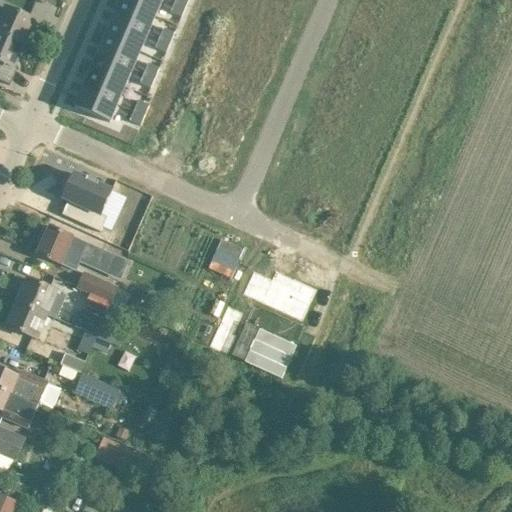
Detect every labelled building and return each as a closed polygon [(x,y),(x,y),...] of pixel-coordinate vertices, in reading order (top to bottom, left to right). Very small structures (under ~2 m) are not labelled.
[(119,0),(119,1),(155,16),(161,0),(119,0)] [(186,8),(189,0),(176,0),(175,4),(186,8)] [(119,1),(112,18),(147,34),(155,16),(119,1)] [(181,19),(186,8),(175,4),(170,14),(181,19)] [(0,34),(24,44),(24,43),(27,44),(32,33),(29,32),(34,21),(5,8),(4,11),(0,8),(0,34)] [(112,18),(104,36),(140,51),(147,34),(112,18)] [(171,44),(175,34),(164,29),(160,39),(171,44)] [(24,44),(0,34),(0,65),(1,63),(13,68),(24,44)] [(104,36),(96,53),(132,69),(140,51),(104,36)] [(166,54),(171,44),(160,39),(155,49),(166,54)] [(96,53),(89,71),(124,87),(132,69),(96,53)] [(155,79),(160,69),(149,64),(144,75),(155,79)] [(89,71),(81,89),(116,104),(124,87),(89,71)] [(151,89),(155,79),(144,75),(140,85),(151,89)] [(81,89),(73,107),(108,123),(116,104),(81,89)] [(145,117),(149,107),(138,102),(134,112),(145,117)] [(141,127),(145,117),(134,112),(130,122),(141,127)] [(66,201),(60,215),(98,232),(105,217),(99,215),(110,191),(71,174),(60,198),(66,201)] [(38,255),(56,263),(71,270),(75,260),(90,267),(91,264),(102,269),(109,253),(68,235),(50,228),(49,228),(45,226),(38,241),(43,243),(38,255)] [(253,272),(242,295),(302,322),(316,290),(275,272),(271,280),(253,272)] [(78,287),(91,294),(112,303),(118,290),(85,274),(78,287)] [(27,279),(17,303),(46,316),(56,320),(66,298),(55,293),(56,292),(46,287),(27,279)] [(165,293),(180,299),(186,284),(171,279),(165,293)] [(85,332),(96,337),(107,341),(120,311),(110,306),(112,303),(91,294),(86,305),(106,315),(105,318),(93,313),(85,332)] [(17,303),(7,327),(36,339),(46,316),(17,303)] [(236,329),(244,310),(229,303),(209,347),(228,356),(240,331),(236,329)] [(265,325),(250,362),(283,376),(299,340),(265,325)] [(96,337),(85,332),(77,350),(88,355),(91,348),(95,340),(96,337)] [(95,340),(91,348),(106,355),(109,347),(95,340)] [(65,353),(60,365),(80,373),(85,362),(65,353)] [(0,369),(0,389),(38,406),(40,404),(52,409),(61,390),(48,384),(21,373),(19,378),(8,373),(0,369)] [(163,369),(157,381),(167,386),(173,374),(163,369)] [(75,394),(124,415),(133,393),(122,388),(121,392),(83,375),(75,394)] [(0,389),(0,409),(5,412),(2,417),(29,428),(38,406),(0,389)] [(111,423),(106,435),(117,439),(117,437),(125,440),(128,432),(121,429),(122,428),(111,423)] [(0,455),(16,462),(25,439),(2,428),(1,430),(0,429),(0,444),(3,445),(0,451),(0,455)] [(95,458),(127,473),(136,452),(104,438),(95,458)] [(134,471),(147,476),(154,460),(141,455),(134,471)] [(45,493),(36,489),(32,497),(42,501),(45,493)] [(0,511),(17,511),(21,504),(20,504),(0,495),(0,511)]
